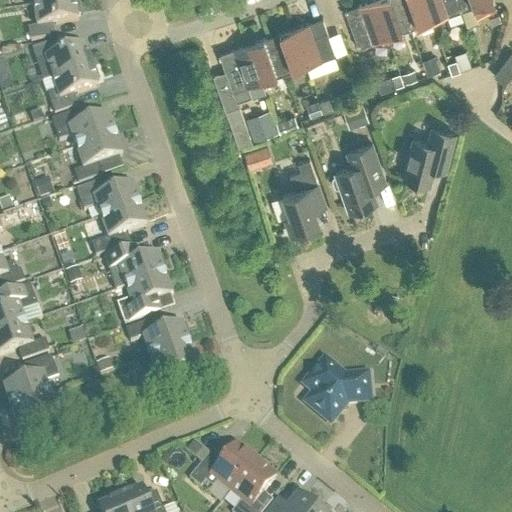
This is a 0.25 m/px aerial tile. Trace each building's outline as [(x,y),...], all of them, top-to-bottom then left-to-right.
[(31,0),(33,9),(77,1),(76,0),(31,0)] [(357,47),(386,37),(372,0),(369,0),(344,9),(357,47)] [(372,0),(386,37),(412,27),(402,0),(372,0)] [(402,0),(412,27),(439,18),(432,0),(402,0)] [(432,0),(439,18),(464,9),(461,0),(432,0)] [(461,0),(464,9),(474,5),(476,12),(492,6),(490,0),(461,0)] [(77,1),(33,9),(37,30),(27,32),(30,44),(54,40),(52,28),(78,23),(77,19),(80,19),(77,1)] [(322,17),(293,27),(306,65),(336,55),(329,35),(322,17)] [(284,73),(306,65),(293,27),(270,35),(284,73)] [(261,81),(284,73),(270,35),(247,43),(261,81)] [(261,81),(247,43),(218,54),(235,102),(265,92),(261,81)] [(43,85),(94,68),(88,51),(85,52),(84,48),(59,56),(55,44),(32,53),(36,65),(43,85)] [(503,83),(511,70),(511,51),(493,75),(503,83)] [(425,75),(440,70),(434,55),(420,60),(425,75)] [(451,74),(460,71),(455,60),(447,63),(451,74)] [(94,68),(43,85),(43,86),(52,83),(56,94),(47,97),(54,118),(78,110),(74,98),(98,90),(97,85),(100,84),(94,68)] [(412,68),(400,72),(404,83),(416,79),(412,68)] [(380,92),(404,83),(400,72),(376,81),(380,92)] [(324,112),(332,109),(328,98),(319,101),(324,112)] [(310,117),(322,113),(317,99),(304,104),(310,117)] [(362,105),(343,112),(347,122),(349,128),(358,125),(368,121),(362,105)] [(238,147),(251,142),(239,106),(225,110),(238,147)] [(76,152),(115,138),(107,117),(83,126),(79,114),(52,123),(59,144),(72,140),(76,152)] [(444,171),(454,133),(431,127),(427,142),(412,138),(402,177),(428,184),(432,168),(444,171)] [(115,138),(76,152),(83,172),(74,175),(78,187),(102,179),(98,167),(122,159),(115,138)] [(244,150),(250,167),(273,159),(267,142),(244,150)] [(348,212),(376,202),(371,188),(385,183),(371,143),(346,152),(351,167),(334,173),(335,175),(332,176),(331,179),(333,187),(337,188),(339,187),(348,212)] [(207,155),(210,172),(239,166),(235,149),(207,155)] [(314,210),(325,206),(309,159),(297,163),(300,170),(289,174),(294,190),(282,194),(282,196),(289,215),(284,217),(290,233),(319,222),(314,210)] [(40,202),(55,197),(49,181),(35,186),(40,202)] [(100,221),(139,208),(132,187),(108,195),(103,184),(76,193),(84,214),(96,210),(100,221)] [(0,208),(3,215),(14,210),(10,201),(0,204),(0,208)] [(48,201),(41,204),(44,215),(52,213),(48,201)] [(139,208),(100,221),(108,242),(91,248),(95,260),(126,249),(122,237),(147,229),(139,208)] [(138,250),(105,262),(109,274),(116,294),(125,291),(164,277),(157,256),(152,258),(142,262),(138,250)] [(0,257),(0,293),(24,285),(20,273),(16,274),(13,265),(4,268),(0,257)] [(65,272),(74,269),(71,259),(62,262),(65,272)] [(76,270),(65,274),(69,286),(80,283),(76,270)] [(164,277),(125,291),(129,303),(117,307),(124,328),(161,315),(157,304),(172,298),(164,277)] [(0,335),(25,327),(21,315),(37,309),(30,288),(0,298),(0,335)] [(150,361),(189,347),(181,326),(157,335),(153,323),(126,333),(130,345),(142,340),(150,361)] [(25,327),(0,335),(0,359),(18,353),(22,364),(49,355),(45,343),(32,347),(25,327)] [(86,343),(81,331),(68,336),(72,348),(86,343)] [(189,347),(150,361),(154,372),(139,377),(146,399),(176,388),(172,377),(196,368),(189,347)] [(11,410),(50,396),(46,386),(59,381),(55,371),(51,359),(24,369),(28,381),(3,389),(11,410)] [(102,377),(113,373),(109,362),(98,366),(102,377)] [(345,379),(332,369),(324,379),(316,373),(303,388),(311,394),(311,398),(305,406),(330,427),(347,406),(370,404),(367,377),(345,379)] [(101,388),(86,393),(96,420),(110,415),(101,388)] [(50,396),(11,410),(18,431),(42,423),(47,434),(70,426),(66,414),(57,417),(50,396)] [(194,446),(187,454),(194,460),(201,452),(194,446)] [(212,454),(189,482),(200,491),(206,484),(212,490),(217,484),(230,495),(256,463),(235,447),(222,463),(212,454)] [(256,463),(230,495),(241,504),(234,511),(265,511),(272,504),(263,496),(276,480),(256,463)] [(149,511),(141,491),(119,501),(123,511),(162,511),(163,511),(162,511),(149,511)] [(123,511),(119,501),(97,510),(98,511),(123,511)] [(314,511),(301,501),(291,511),(289,511),(278,503),(270,511),(314,511)]
